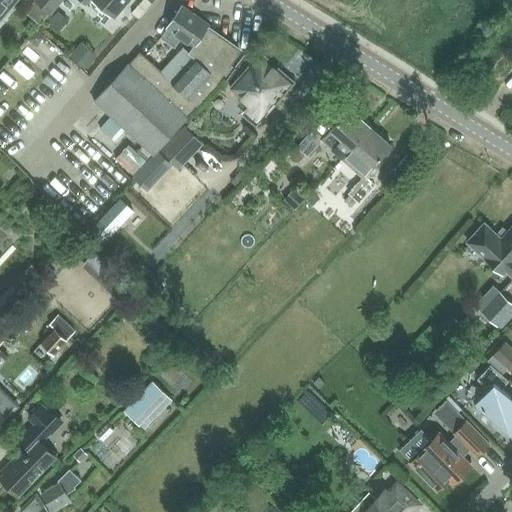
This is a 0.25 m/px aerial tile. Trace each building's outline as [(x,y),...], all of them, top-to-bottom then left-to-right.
[(35,0),(36,0),(50,12),(61,0),(35,0)] [(90,0),(95,0),(115,17),(130,0),(80,0),(86,5),(90,0)] [(146,0),(142,0),(141,2),(148,9),(152,5),(146,0)] [(129,64),(94,101),(100,106),(110,116),(99,128),(116,144),(127,132),(154,156),(188,118),(204,100),(222,81),(224,79),(229,82),(236,72),(237,70),(230,65),(240,51),(208,28),(207,27),(208,27),(182,8),(167,28),(168,28),(168,29),(161,38),(175,48),(181,39),(193,47),(189,52),(184,47),(161,72),(141,53),(130,65),(129,64)] [(135,8),(132,12),(139,19),(143,15),(135,8)] [(80,44),(69,57),(84,70),(95,57),(80,44)] [(242,114),(255,126),(293,83),(261,55),(231,89),(242,99),(241,99),(249,106),(242,114)] [(313,129),(297,148),(305,155),(307,157),(319,143),(340,161),(342,159),(370,127),(350,109),(324,138),(313,129)] [(203,143),(186,127),(184,126),(162,149),(181,166),(203,143)] [(370,127),(342,159),(352,168),(361,158),(372,168),(391,146),(370,127)] [(297,148),(290,156),(298,163),(305,155),(297,148)] [(159,151),(133,178),(145,189),(170,162),(159,151)] [(350,195),(338,209),(335,211),(343,218),(358,202),(375,184),(365,176),(348,194),(350,195)] [(254,178),(235,195),(241,202),(260,184),(254,178)] [(312,194),(305,202),(312,208),(319,200),(312,194)] [(288,195),(284,200),(295,210),(299,206),(288,195)] [(119,199),(89,231),(103,244),(133,212),(119,199)] [(506,273),(511,277),(511,227),(502,239),(485,224),(467,243),(503,276),(506,273)] [(97,250),(81,265),(95,279),(116,299),(129,285),(131,283),(97,250)] [(0,296),(0,313),(20,292),(22,294),(42,274),(32,264),(12,285),(11,285),(0,296)] [(141,264),(131,275),(144,287),(154,276),(141,264)] [(483,311),(498,325),(511,309),(511,303),(500,293),(483,311)] [(57,313),(49,323),(55,328),(59,332),(67,323),(57,313)] [(172,334),(156,316),(145,326),(161,344),(172,334)] [(55,328),(41,344),(54,355),(70,336),(65,331),(62,334),(59,332),(55,328)] [(494,355),(511,371),(511,348),(505,342),(494,355)] [(475,402),(510,435),(511,432),(511,396),(502,387),(509,380),(491,363),(477,378),(488,388),(475,402)] [(320,375),(313,381),(318,387),(325,381),(320,375)] [(137,400),(126,412),(144,429),(172,400),(154,382),(137,400)] [(0,422),(4,418),(3,417),(14,406),(0,392),(0,422)] [(27,415),(36,425),(19,442),(28,451),(2,478),(18,494),(56,456),(42,442),(63,420),(49,407),(46,409),(39,402),(27,415)] [(491,443),(467,418),(453,432),(455,435),(469,449),(477,457),(491,443)] [(411,460),(409,462),(425,479),(435,491),(448,479),(452,483),(454,481),(456,481),(459,481),(463,477),(463,474),(471,466),(462,457),(469,449),(455,435),(447,442),(439,433),(432,440),(411,460)] [(267,444),(262,453),(271,459),(273,455),(272,448),(267,444)] [(81,445),(73,453),(79,459),(87,451),(81,445)] [(74,486),(81,480),(70,469),(58,481),(61,483),(43,494),(51,510),(70,498),(68,493),(76,488),(74,486)] [(349,511),(416,511),(424,504),(397,478),(388,487),(385,485),(375,496),(369,490),(349,511)] [(21,511),(47,511),(44,506),(42,507),(35,495),(22,511),(21,511)]
